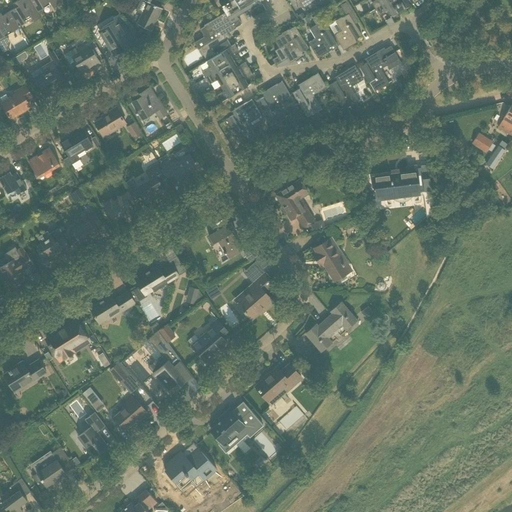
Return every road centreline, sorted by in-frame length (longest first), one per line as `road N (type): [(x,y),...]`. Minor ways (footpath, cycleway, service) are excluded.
road 1 (residential): [(63,511),(291,324),(299,297),(294,272),(236,181)]
road 2 (residential): [(236,181),(0,331)]
road 3 (residential): [(408,20),(341,61),(269,73),(250,31),(283,6),(280,0)]
road 4 (residential): [(236,181),(294,148),(392,133),(445,80)]
road 5 (residential): [(0,153),(159,58)]
road 6 (residential): [(236,181),(159,58)]
